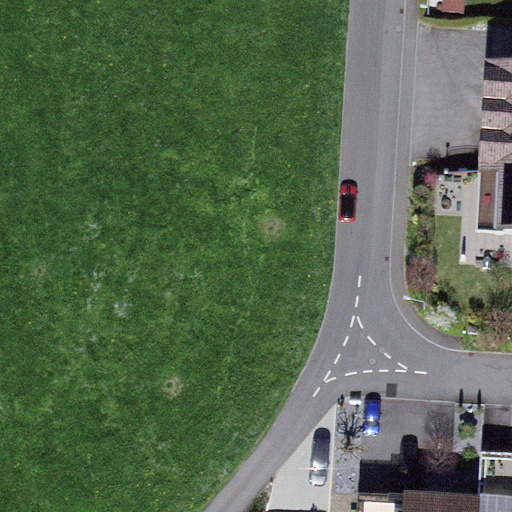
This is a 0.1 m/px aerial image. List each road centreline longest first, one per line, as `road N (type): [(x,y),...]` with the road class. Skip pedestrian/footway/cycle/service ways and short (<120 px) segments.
road 1 (residential): [(376,0),(361,270),(340,351)]
road 2 (residential): [(225,511),(340,351)]
road 3 (residential): [(340,351),(511,374)]
